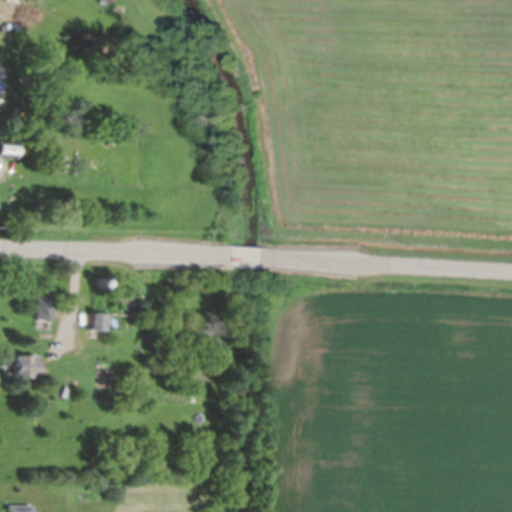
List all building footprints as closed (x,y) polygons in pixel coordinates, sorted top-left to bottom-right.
[(0,140),(17,141),(16,157),(0,155),(0,140)] [(105,284),(105,285),(104,286),(103,286),(103,287),(102,287),(101,287),(100,287),(99,287),(98,286),(97,286),(97,285),(97,284),(96,284),(96,283),(96,282),(96,281),(97,281),(97,280),(97,279),(98,279),(99,279),(99,278),(100,278),(101,278),(102,278),(103,278),(103,279),(104,279),(104,280),(105,280),(105,281),(105,282),(105,283),(105,284)] [(36,319),(37,296),(53,296),(53,319),(36,319)] [(89,328),(91,311),(108,313),(106,330),(89,328)] [(0,362),(0,353),(4,350),(10,358),(7,361),(8,362),(3,366),(0,362)] [(13,354),(36,355),(36,377),(13,376),(13,371),(14,371),(14,359),(13,359),(13,354)]
